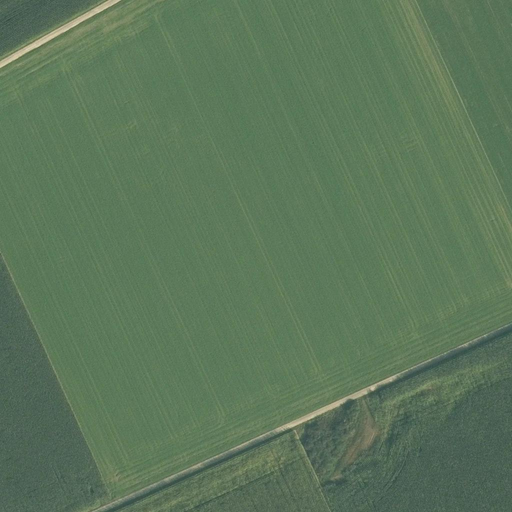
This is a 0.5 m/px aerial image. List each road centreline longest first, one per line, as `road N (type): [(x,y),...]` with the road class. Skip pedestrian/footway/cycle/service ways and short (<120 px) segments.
road 1 (track): [(511,326),(98,511)]
road 2 (track): [(0,64),(114,0)]
